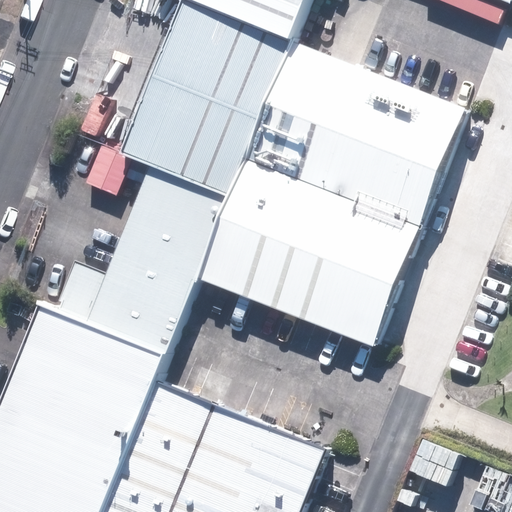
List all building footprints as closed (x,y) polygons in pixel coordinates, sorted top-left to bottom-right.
[(165,0),(185,7),(300,52),(320,0),(165,0)] [(511,10),(511,0),(466,0),(510,17),(511,10)] [(256,165),(300,52),(185,7),(126,159),(241,204),(256,165)] [(468,117),(300,52),(256,165),(424,230),(468,117)] [(424,230),(256,165),(241,204),(205,296),(373,361),(424,230)] [(205,296),(241,204),(152,170),(90,329),(173,360),(179,363),(205,296)] [(0,410),(0,511),(113,511),(162,387),(173,360),(90,329),(40,309),(0,410)] [(315,511),(337,455),(162,387),(113,511),(315,511)]
